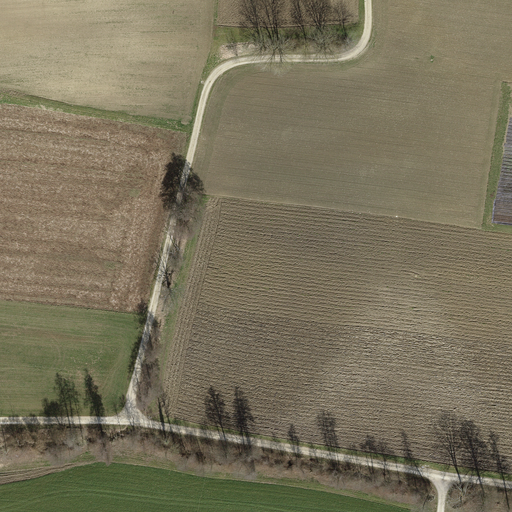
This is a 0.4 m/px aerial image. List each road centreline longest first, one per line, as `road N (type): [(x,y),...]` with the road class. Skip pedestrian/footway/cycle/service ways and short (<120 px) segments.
road 1 (track): [(369,0),(359,45),(245,54),(209,75),(128,420)]
road 2 (track): [(0,419),(128,420),(511,483)]
